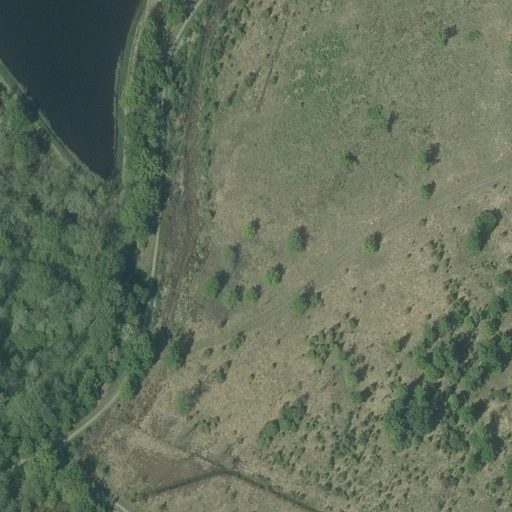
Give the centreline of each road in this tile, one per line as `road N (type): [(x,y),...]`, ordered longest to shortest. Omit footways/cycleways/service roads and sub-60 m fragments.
road 1 (track): [(195,0),(160,64),(150,235),(123,371),(56,441),(67,461),(138,511)]
road 2 (track): [(511,174),(399,228),(244,333),(192,359),(128,374)]
road 3 (track): [(0,83),(83,190),(108,200)]
